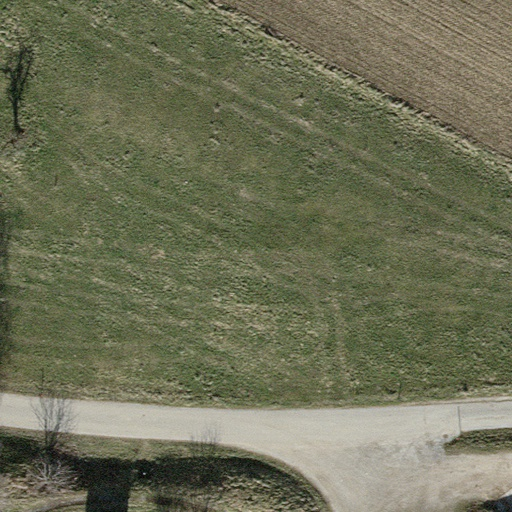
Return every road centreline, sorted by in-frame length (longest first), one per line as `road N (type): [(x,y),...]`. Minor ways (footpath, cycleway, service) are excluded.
road 1 (unclassified): [(358,422),(148,420),(0,408)]
road 2 (track): [(358,422),(511,416)]
